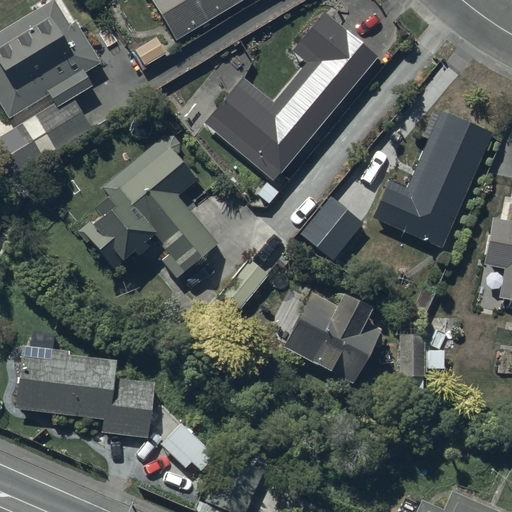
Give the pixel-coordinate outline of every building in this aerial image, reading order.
[(54,0),(53,0),(0,32),(0,104),(6,115),(50,88),(58,102),(92,81),(85,69),(99,60),(75,20),(69,23),(54,0)] [(151,0),(176,40),(241,0),(151,0)] [(378,59),(324,14),(292,52),(306,65),(273,104),(243,79),(205,125),(274,183),(281,174),(288,180),(379,72),(373,66),(378,59)] [(93,126),(73,94),(0,137),(0,147),(15,172),(93,126)] [(491,135),(439,113),(439,114),(435,112),(424,139),(428,140),(407,191),(387,183),(372,220),(443,250),(491,135)] [(218,247),(176,198),(197,180),(176,157),(176,156),(177,155),(178,154),(178,153),(178,152),(179,151),(179,150),(179,149),(179,148),(179,147),(178,146),(178,145),(177,144),(177,143),(176,142),(176,141),(175,141),(174,140),(174,139),(173,139),(172,138),(171,138),(170,138),(169,137),(168,137),(167,137),(166,137),(165,137),(164,137),(163,138),(162,138),(161,138),(102,189),(109,198),(93,212),(97,216),(76,235),(83,243),(86,241),(114,273),(135,255),(138,258),(148,250),(145,246),(153,239),(168,256),(161,262),(179,281),(218,247)] [(331,263),(360,225),(327,200),(298,237),(331,263)] [(511,216),(496,214),(487,261),(507,264),(501,295),(511,296),(511,216)] [(268,277),(248,260),(218,297),(239,313),(268,277)] [(373,302),(344,287),(337,301),(311,288),(283,345),(354,380),(380,327),(364,319),(373,302)] [(426,336),(399,335),(399,379),(402,379),(402,403),(423,403),(423,380),(427,380),(427,371),(444,371),(444,352),(426,352),(426,336)] [(115,377),(117,357),(71,353),(72,347),(26,343),(25,350),(23,350),(18,408),(104,416),(103,430),(151,434),(155,380),(115,377)] [(246,511),(264,473),(226,456),(204,503),(224,511),(246,511)] [(509,511),(452,487),(444,506),(421,496),(413,511),(509,511)]
